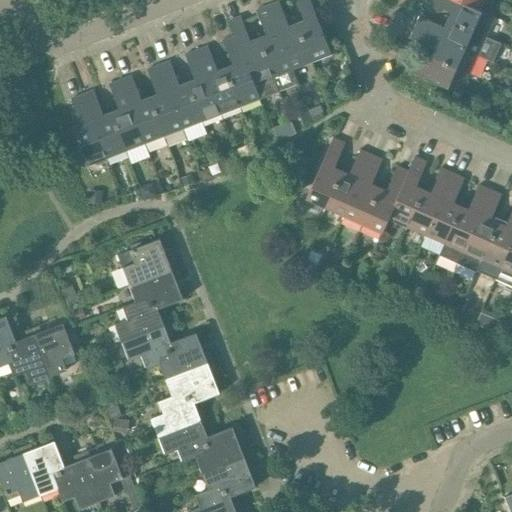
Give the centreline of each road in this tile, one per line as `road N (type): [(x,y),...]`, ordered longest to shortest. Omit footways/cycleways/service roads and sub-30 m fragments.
road 1 (residential): [(511,158),(371,96),(347,0)]
road 2 (residential): [(177,0),(72,34),(0,1)]
road 3 (residential): [(442,507),(322,461),(289,411)]
